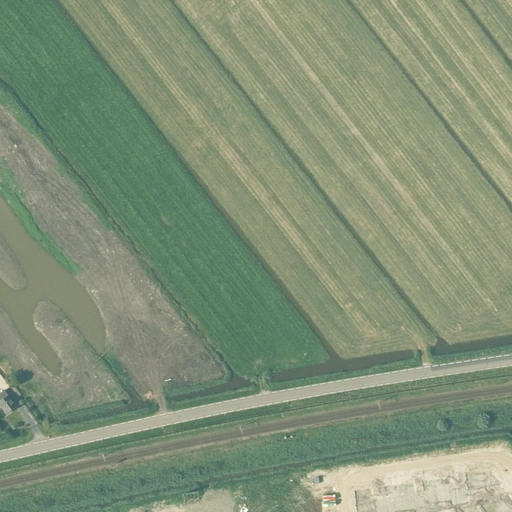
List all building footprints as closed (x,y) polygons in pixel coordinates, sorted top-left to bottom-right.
[(3,391),(0,393),(0,407),(5,414),(15,407),(3,391)] [(490,472),(469,475),(471,488),(499,484),(490,472)] [(437,481),(440,501),(452,500),(453,504),(460,503),(458,491),(451,492),(449,479),(437,481)] [(427,495),(420,496),(422,509),(423,509),(429,508),(429,503),(440,501),(437,481),(437,480),(425,482),(427,495)] [(412,484),(400,486),(403,510),(415,508),(415,511),(423,511),(423,509),(422,509),(420,496),(414,497),(412,484)] [(390,501),(383,502),(384,511),(391,511),(392,511),(403,510),(400,486),(388,488),(390,501)] [(465,489),(458,491),(460,503),(467,502),(465,489)] [(369,490),(356,492),(359,511),(371,511),(379,511),(378,503),(371,504),(369,490)] [(493,499),(483,506),(486,511),(506,511),(511,508),(511,502),(507,496),(497,504),(493,499)]
